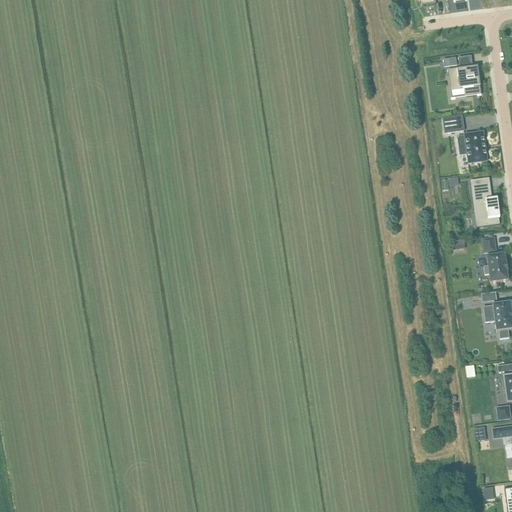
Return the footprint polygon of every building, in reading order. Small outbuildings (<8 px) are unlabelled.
[(455,59),(443,61),(443,62),(444,62),(445,68),(450,67),(455,67),(455,61),(455,60),(455,59)] [(459,69),(447,71),(447,72),(450,72),(450,76),(451,76),(451,80),(454,79),(456,91),(465,90),(466,98),(481,96),(481,95),(479,95),(478,88),(480,88),(477,68),(459,71),(459,69)] [(462,117),(443,120),(445,134),(464,132),(462,117)] [(460,156),(467,155),(468,165),(487,163),(483,133),(464,136),(465,146),(459,147),(460,156)] [(448,180),(449,187),(458,186),(457,179),(448,180)] [(492,200),(490,191),(480,192),(478,181),(470,182),(472,194),(473,194),(474,194),(476,214),(482,214),(484,227),(499,225),(498,219),(500,219),(497,199),(492,200)] [(449,240),(450,247),(464,246),(463,239),(449,240)] [(490,284),(508,282),(507,273),(507,272),(506,265),(504,255),(496,257),(495,253),(496,253),(494,239),(482,240),(484,254),(487,254),(487,258),(486,258),(488,267),(483,267),(485,276),(489,275),(490,284)] [(492,294),(481,296),(482,304),(494,302),(492,294)] [(511,312),(510,304),(509,304),(493,306),(492,306),(492,307),(483,308),(485,324),(494,322),(496,332),(496,333),(497,333),(498,333),(500,340),(509,339),(508,331),(511,330),(511,312)] [(507,403),(507,404),(508,404),(511,403),(511,377),(510,378),(509,372),(510,372),(509,366),(497,368),(498,374),(504,373),(505,378),(504,379),(507,403)] [(464,368),(465,379),(474,378),(473,367),(464,368)] [(498,421),(510,420),(508,408),(496,409),(498,421)] [(511,428),(493,431),(494,440),(503,438),(504,446),(511,444),(511,428)] [(484,430),(473,431),(475,442),(486,441),(484,430)] [(492,489),(483,491),(484,501),(493,500),(492,489)]
